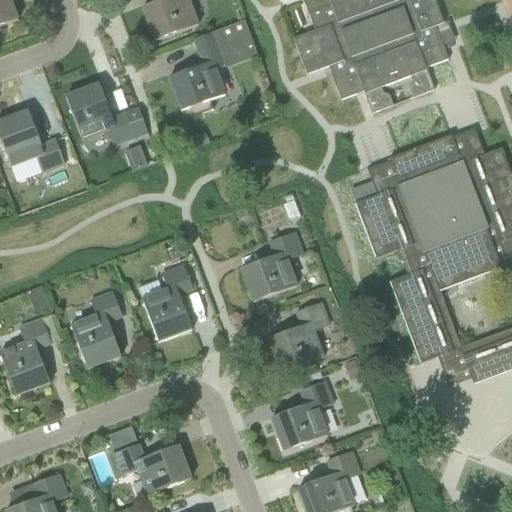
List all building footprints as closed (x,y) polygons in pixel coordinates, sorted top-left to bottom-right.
[(8,0),(0,0),(0,29),(17,23),(8,0)] [(188,2),(192,0),(168,0),(141,10),(154,44),(197,28),(188,2)] [(305,0),(302,1),(314,33),(293,41),(306,77),(342,63),(345,71),(331,77),(340,102),(362,94),(370,116),(391,108),(388,98),(381,95),(379,90),(410,79),(411,83),(408,91),(411,100),(433,92),(425,73),(426,72),(425,70),(447,62),(435,29),(443,26),(433,0),(305,0)] [(202,68),(168,81),(180,114),(181,114),(184,123),(212,112),(209,104),(224,98),(214,72),(224,69),(225,72),(230,69),(257,59),(244,23),(217,33),(193,42),(202,68)] [(126,116),(111,121),(98,87),(65,99),(81,143),(107,133),(113,149),(135,140),(126,116)] [(54,143),(40,148),(27,114),(0,123),(0,143),(10,169),(35,160),(41,176),(63,167),(54,143)] [(242,121),(240,127),(242,133),(252,129),(249,119),(242,121)] [(511,182),(500,151),(483,157),(479,146),(475,135),(451,140),(450,138),(388,161),(389,164),(366,172),(376,198),(355,206),(375,261),(397,253),(406,278),(390,284),(420,366),(437,360),(448,389),(471,380),(473,387),(511,371),(511,182)] [(286,263),(302,257),(293,235),(269,245),(274,259),(240,272),(252,305),(296,289),(286,263)] [(157,282),(138,289),(143,301),(141,302),(157,345),(191,332),(178,298),(192,293),(183,268),(161,276),(167,292),(161,294),(157,282)] [(107,325),(121,319),(112,295),(90,303),(96,319),(70,328),(86,372),(120,359),(107,325)] [(313,334),(328,328),(320,305),(295,315),(301,329),(266,342),(279,376),(323,359),(313,334)] [(36,351),(50,346),(41,321),(18,330),(24,345),(0,354),(0,358),(15,399),(49,386),(36,351)] [(0,337),(0,349),(20,343),(17,332),(0,337)] [(317,412),(332,407),(324,384),(299,394),(305,408),(270,421),(283,454),(326,438),(317,412)] [(130,430),(129,430),(108,439),(113,452),(135,444),(130,430)] [(177,448),(143,461),(137,447),(113,456),(122,479),(136,474),(145,499),(190,482),(177,448)] [(331,478),(297,491),(304,511),(343,511),(353,508),(352,506),(365,501),(356,478),(359,477),(351,454),(326,464),(331,478)] [(67,501),(65,495),(58,477),(33,486),(39,500),(7,511),(54,511),(53,507),(67,501)]
